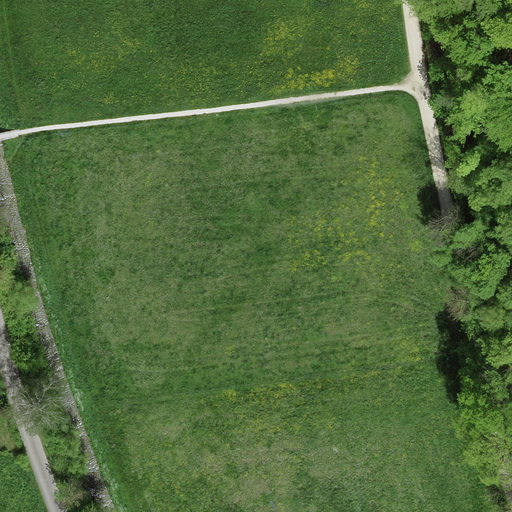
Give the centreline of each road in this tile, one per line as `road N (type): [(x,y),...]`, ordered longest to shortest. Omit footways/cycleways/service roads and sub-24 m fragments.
road 1 (track): [(418,83),(493,453),(511,505)]
road 2 (residential): [(0,337),(57,511)]
